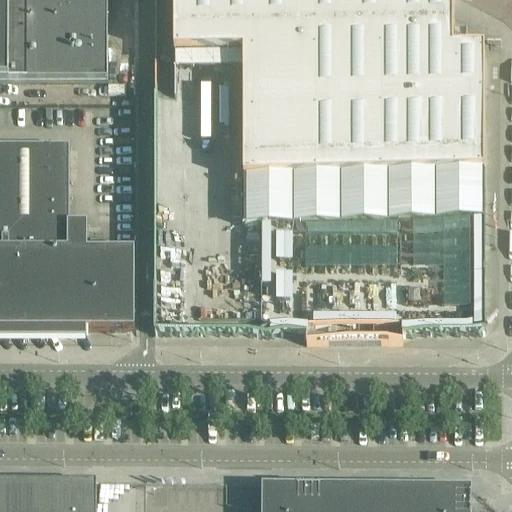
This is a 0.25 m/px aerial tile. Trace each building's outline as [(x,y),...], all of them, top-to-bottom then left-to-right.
[(0,0),(0,84),(108,84),(108,0),(0,0)] [(175,58),(193,58),(244,58),(246,33),(454,33),(453,0),(174,0),(175,58)] [(244,182),(485,182),(486,57),(457,57),(457,33),(454,33),(246,33),(244,58),(244,182)] [(88,254),(88,229),(70,229),(70,151),(0,151),(0,343),(87,344),(87,334),(135,334),(135,254),(88,254)] [(87,511),(88,489),(0,488),(0,511),(87,511)] [(144,511),(145,489),(117,489),(116,511),(144,511)] [(471,511),(471,492),(468,492),(468,495),(439,495),(439,494),(438,494),(438,495),(410,495),(410,494),(409,494),(409,495),(381,495),(381,493),(380,493),(380,495),(353,494),(353,493),(351,493),(351,494),(324,494),(324,493),(323,493),(323,494),(295,494),(295,493),(294,493),(294,494),(284,494),(284,504),(276,511),(471,511)]
